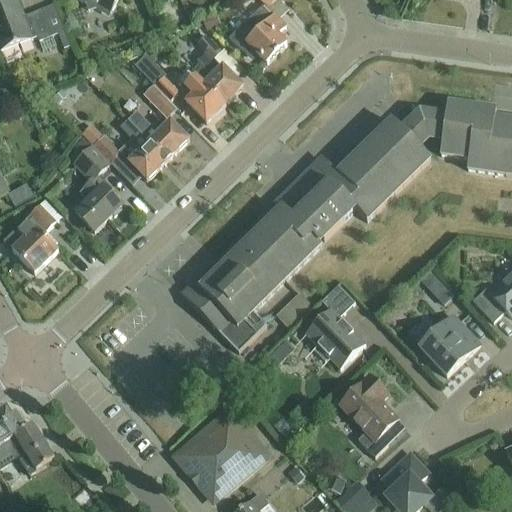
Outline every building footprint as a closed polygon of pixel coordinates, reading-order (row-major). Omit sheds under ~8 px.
[(75,0),(86,6),(89,13),(96,11),(110,18),(119,0),(75,0)] [(257,0),(268,11),(277,2),(275,0),(257,0)] [(16,3),(0,9),(0,55),(38,40),(40,45),(43,53),(56,48),(53,40),(42,13),(28,19),(22,18),(16,3)] [(276,21),(274,22),(262,9),(230,41),(252,63),(257,57),(269,69),(288,50),(280,42),(288,33),(276,21)] [(208,33),(218,29),(215,21),(205,24),(208,33)] [(207,41),(199,49),(208,59),(201,66),(209,75),(200,84),(226,110),(244,92),(235,82),(216,63),(222,57),(207,41)] [(172,105),(180,96),(165,81),(156,89),(172,105)] [(226,110),(200,84),(198,81),(187,92),(195,100),(188,107),(208,127),(226,110)] [(153,89),(145,98),(162,115),(168,122),(177,113),(170,107),(153,89)] [(62,93),(53,101),(58,106),(67,98),(62,93)] [(443,145),(441,159),(469,163),(468,174),(511,179),(511,125),(496,123),(497,115),(491,114),(448,108),(447,116),(443,145)] [(443,145),(447,116),(419,113),(399,132),(420,153),(429,143),(443,145)] [(139,116),(130,124),(133,127),(142,137),(151,145),(170,164),(190,144),(171,125),(162,134),(155,127),(152,130),(139,116)] [(130,124),(121,133),(133,146),(121,158),(148,185),(170,164),(151,145),(142,137),(133,127),(130,124)] [(183,299),(183,300),(211,329),(223,341),(239,357),(267,330),(267,329),(254,316),(286,285),(321,250),(318,246),(322,242),(324,245),(356,214),(367,226),(430,164),(420,153),(399,132),(393,126),(339,178),(329,168),(284,212),(278,206),(260,224),(266,230),(221,274),(215,268),(209,274),(183,299)] [(95,150),(104,141),(94,130),(85,139),(95,150)] [(112,166),(121,158),(104,141),(95,150),(112,166)] [(94,151),(84,160),(75,170),(88,184),(80,193),(89,201),(88,203),(75,215),(95,236),(123,210),(106,193),(108,191),(98,181),(111,169),(94,151)] [(0,202),(9,198),(0,181),(0,202)] [(29,189),(10,199),(16,211),(35,200),(29,189)] [(17,235),(24,243),(13,254),(35,278),(59,255),(43,238),(62,220),(45,203),(29,219),(31,221),(17,235)] [(506,316),(511,322),(511,276),(511,275),(505,275),(500,280),(500,285),(502,288),(491,298),(486,293),(473,305),(494,327),(506,316)] [(329,362),(341,374),(366,350),(340,323),(355,307),(339,290),(322,306),(331,315),(306,338),(318,350),(314,354),(325,365),(329,362)] [(444,293),(435,301),(446,313),(455,305),(444,293)] [(299,298),(277,320),(284,327),(291,334),(292,335),(315,312),(306,304),(300,297),(299,298)] [(453,320),(420,352),(447,381),(481,349),(453,320)] [(276,353),(266,363),(275,373),(285,363),(276,353)] [(380,407),(388,400),(370,382),(341,410),(366,436),(358,444),(375,462),(388,449),(381,442),(398,426),(380,407)] [(7,411),(0,415),(0,474),(20,461),(14,453),(19,449),(27,461),(21,465),(30,480),(56,464),(34,429),(23,436),(7,411)] [(266,461),(230,418),(178,462),(214,505),(266,461)] [(397,511),(420,511),(424,509),(426,511),(447,511),(454,506),(441,493),(430,503),(417,489),(428,478),(411,459),(383,485),(393,496),(388,501),(397,511)] [(296,472),(289,478),(298,488),(305,482),(296,472)] [(344,484),(332,479),(327,492),(339,497),(344,484)] [(353,511),(368,498),(357,487),(337,506),(342,511),(353,511)] [(271,511),(260,498),(242,511),(271,511)]
